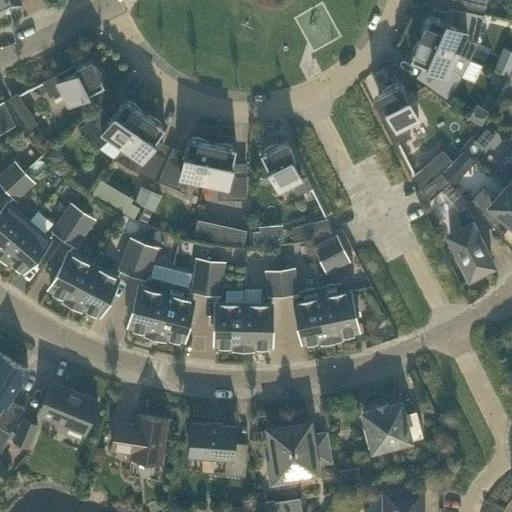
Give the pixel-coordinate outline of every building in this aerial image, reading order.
[(0,0),(0,10),(0,11),(1,11),(0,10),(4,8),(6,12),(18,5),(16,1),(19,0),(20,0),(21,1),(22,0),(21,0),(0,0)] [(459,0),(459,4),(483,9),(484,0),(459,0)] [(421,32),(420,36),(457,52),(469,57),(476,42),(475,41),(476,41),(481,15),(457,9),(455,20),(445,18),(445,20),(444,19),(430,13),(428,16),(424,22),(421,32)] [(411,55),(410,58),(424,64),(425,65),(424,66),(432,72),(425,81),(446,95),(461,73),(469,57),(457,52),(420,36),(419,39),(413,48),(411,55)] [(471,71),(484,75),(490,55),(477,51),(471,71)] [(101,74),(95,65),(93,61),(78,69),(76,65),(43,81),(50,94),(61,89),(68,102),(104,84),(102,81),(101,74)] [(405,124),(418,117),(400,81),(397,82),(390,84),(381,90),(377,92),(385,107),(381,109),(397,142),(411,135),(405,124)] [(134,102),(127,100),(124,98),(115,111),(114,110),(107,117),(99,109),(81,125),(100,145),(109,136),(122,145),(145,112),(142,110),(134,102)] [(25,128),(36,121),(23,101),(12,108),(25,128)] [(0,128),(1,129),(12,124),(1,102),(0,102),(0,128)] [(157,118),(147,114),(145,112),(122,145),(134,153),(129,165),(153,176),(163,154),(153,149),(157,140),(155,139),(165,126),(162,124),(157,118)] [(199,137),(191,137),(188,136),(184,152),(183,152),(179,160),(168,156),(159,178),(183,189),(188,177),(203,180),(212,141),(208,141),(199,137)] [(294,153),(290,155),(283,140),(279,142),(269,145),(263,150),(260,152),(278,188),(292,181),(298,192),(311,186),(294,153)] [(226,142),(215,142),(212,141),(203,180),(218,184),(218,197),(245,197),(246,173),(234,172),(234,163),(232,163),(236,146),(232,146),(226,142)] [(432,175),(450,159),(442,150),(424,166),(432,175)] [(0,180),(6,187),(24,170),(16,161),(0,175),(0,180)] [(24,170),(6,187),(14,196),(32,179),(24,170)] [(449,180),(440,171),(421,188),(430,198),(449,180)] [(144,205),(151,190),(141,186),(135,201),(144,205)] [(511,190),(507,186),(497,196),(482,186),(470,200),(495,227),(505,216),(511,222),(511,190)] [(151,190),(144,205),(153,209),(160,194),(151,190)] [(0,252),(28,220),(7,202),(0,209),(0,252)] [(46,202),(39,211),(54,223),(60,214),(46,202)] [(64,236),(82,210),(72,203),(54,230),(64,236)] [(472,223),(475,221),(466,204),(456,209),(462,226),(449,233),(461,257),(457,258),(468,279),(482,272),(480,268),(492,262),(472,223)] [(82,210),(64,236),(74,243),(92,216),(82,210)] [(24,268),(49,238),(28,220),(0,252),(0,254),(7,260),(10,256),(24,268)] [(295,239),(318,233),(315,221),(292,226),(295,239)] [(321,258),(342,247),(336,235),(315,246),(321,258)] [(132,272),(143,241),(132,237),(120,267),(132,272)] [(143,241),(132,272),(143,276),(155,246),(143,241)] [(72,303),(93,264),(68,251),(50,286),(66,294),(63,299),(72,303)] [(206,291),(210,258),(198,257),(193,289),(206,291)] [(210,258),(206,291),(218,292),(222,260),(210,258)] [(99,312),(118,277),(93,264),(72,303),(81,308),(83,304),(99,312)] [(280,268),(282,292),(294,291),(292,267),(280,268)] [(270,293),(282,292),(280,268),(268,269),(270,293)] [(155,335),(169,280),(150,275),(147,287),(139,285),(129,323),(147,328),(146,332),(155,335)] [(185,297),(188,285),(169,280),(155,335),(165,337),(166,333),(183,337),(193,299),(185,297)] [(339,281),(319,285),(322,295),(331,338),(340,336),(340,332),(357,328),(354,314),(352,303),(349,289),(341,291),(339,281)] [(299,294),(293,295),(294,301),(301,332),(303,340),(320,336),(321,340),(331,338),(322,295),(319,285),(298,289),(299,294)] [(243,347),(244,302),(216,302),(215,341),(233,342),(233,347),(243,347)] [(271,343),(271,303),(244,302),(243,347),(253,347),(253,342),(271,343)] [(10,398),(28,368),(0,351),(0,400),(5,404),(0,412),(0,424),(10,430),(24,406),(10,398)] [(97,399),(62,385),(51,380),(38,413),(84,432),(97,399)] [(388,405),(387,401),(386,401),(387,405),(377,407),(376,404),(375,404),(376,408),(364,411),(368,427),(364,428),(369,445),(373,444),(373,447),(377,446),(378,450),(395,445),(394,442),(408,438),(408,439),(422,435),(416,410),(403,413),(400,401),(388,405)] [(161,461),(168,417),(137,412),(135,423),(115,420),(111,447),(131,450),(130,456),(161,461)] [(28,445),(37,423),(23,417),(14,439),(28,445)] [(326,430),(310,433),(308,421),(297,423),(298,424),(288,426),(287,424),(269,427),(274,457),(268,458),(271,482),(295,478),(294,472),(316,468),(315,462),(331,460),(326,430)] [(234,441),(235,425),(191,422),(189,453),(225,456),(224,472),(245,474),(247,442),(234,441)] [(422,511),(422,490),(384,491),(384,511),(422,511)]
